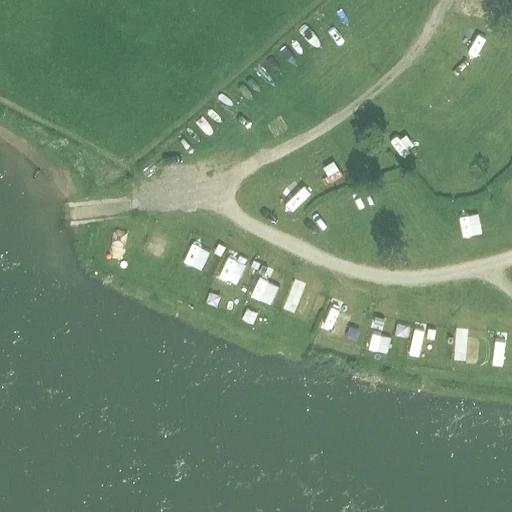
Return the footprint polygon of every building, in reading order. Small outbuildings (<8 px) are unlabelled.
[(483,211),(472,213),(474,232),(485,231),(483,211)] [(108,226),(100,243),(115,250),(123,233),(108,226)] [(145,256),(154,233),(142,228),(133,251),(145,256)] [(170,251),(191,260),(197,244),(177,235),(170,251)] [(235,275),(243,255),(221,246),(213,267),(235,275)] [(262,291),(269,273),(249,266),(242,283),(262,291)] [(302,299),(310,281),(289,271),(280,289),(302,299)] [(327,283),(316,309),(339,318),(349,292),(327,283)] [(383,329),(386,303),(364,301),(362,327),(383,329)] [(461,334),(461,309),(448,309),(448,334),(461,334)] [(462,310),(462,333),(477,333),(477,310),(462,310)] [(418,338),(422,314),(409,312),(405,336),(418,338)] [(486,325),(482,347),(494,349),(498,327),(486,325)]
